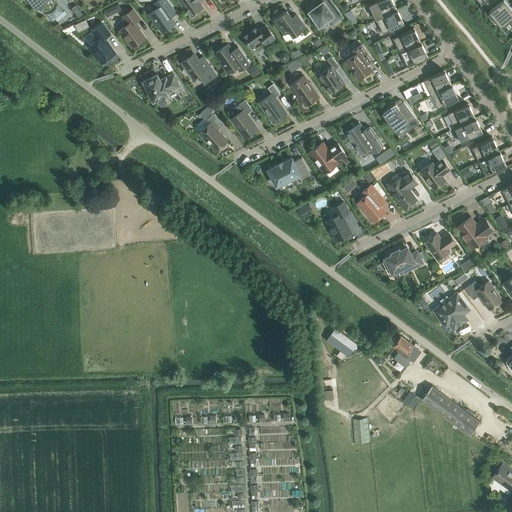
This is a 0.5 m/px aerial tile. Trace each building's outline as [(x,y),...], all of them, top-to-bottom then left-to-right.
[(28,0),(35,8),(36,9),(39,7),(44,13),(45,13),(47,13),(49,13),(52,12),(55,9),(56,7),(57,5),(57,3),(58,2),(56,0),(28,0)] [(175,23),(171,16),(176,12),(167,0),(158,0),(154,3),(157,8),(149,14),(162,32),(175,23)] [(179,0),(191,16),(203,7),(198,1),(199,0),(200,0),(201,1),(201,0),(179,0)] [(315,0),(314,1),(314,2),(317,6),(309,12),(314,17),(312,18),(313,21),(315,24),(317,25),(318,24),(320,26),(327,20),(331,25),(342,17),(330,0),(315,0)] [(379,0),(369,5),(376,20),(397,9),(392,0),(379,0)] [(501,0),(489,11),(500,25),(501,26),(511,17),(511,9),(504,0),(501,0)] [(76,5),(71,8),(79,17),(83,14),(76,5)] [(109,8),(104,11),(107,17),(112,14),(109,8)] [(127,25),(120,30),(132,47),(136,45),(138,45),(140,44),(142,43),(141,41),(145,38),(134,23),(140,19),(133,9),(123,16),(127,22),(127,25)] [(397,9),(376,20),(383,34),(404,24),(397,9)] [(287,11),(274,20),(284,35),(289,31),(293,37),(306,28),(298,17),(296,14),(291,17),(287,11)] [(59,23),(54,27),(58,31),(62,28),(59,23)] [(94,42),(89,45),(94,52),(93,54),(96,58),(98,58),(102,63),(106,60),(107,60),(110,60),(111,58),(111,56),(115,53),(104,38),(110,34),(103,24),(92,31),(97,37),(93,40),(94,42)] [(257,26),(242,36),(250,48),(262,39),(266,45),(275,39),(266,26),(260,30),(257,26)] [(393,39),(400,53),(421,43),(414,28),(393,39)] [(421,43),(400,53),(407,67),(428,57),(421,43)] [(238,47),(233,51),(228,44),(215,54),(228,73),(236,67),(239,71),(250,64),(238,47)] [(327,44),(320,50),(324,55),(331,49),(327,44)] [(372,70),(367,63),(372,60),(361,44),(351,51),(354,55),(346,61),(359,79),(372,70)] [(279,53),(279,58),(281,61),(285,61),(289,59),(289,55),(287,51),(283,51),(279,53)] [(199,61),(198,60),(194,54),(182,63),(185,68),(183,69),(183,71),(185,75),(188,75),(190,74),(193,79),(198,76),(199,77),(201,77),(204,75),(209,82),(218,76),(205,58),(201,61),(199,61)] [(331,66),(318,75),(331,93),(344,83),(338,75),(338,74),(335,71),(335,70),(334,69),(339,66),(331,56),(327,60),(331,66)] [(387,60),(382,62),(386,69),(391,67),(387,60)] [(298,64),(293,67),(297,74),(302,70),(298,64)] [(254,65),(249,69),(254,77),(260,73),(254,65)] [(444,70),(423,81),(430,95),(451,85),(444,70)] [(157,74),(143,81),(147,88),(145,89),(148,95),(150,94),(153,101),(157,99),(160,106),(162,106),(166,104),(167,102),(164,96),(167,94),(167,93),(172,91),(172,90),(180,86),(174,74),(166,78),(165,77),(160,80),(157,74)] [(304,75),(291,85),(306,106),(319,97),(304,75)] [(272,94),(259,103),(273,123),(287,113),(275,98),(280,94),(273,84),(268,88),(272,94)] [(451,85),(430,95),(438,109),(458,99),(451,85)] [(412,96),(408,98),(410,104),(417,101),(414,95),(412,96)] [(244,110),(231,119),(244,138),(258,129),(247,114),(252,110),(245,100),(239,104),(244,110)] [(392,107),(383,113),(395,130),(399,135),(410,126),(408,124),(416,118),(404,102),(398,106),(396,103),(391,106),(391,107),(392,106),(392,107)] [(210,104),(205,108),(210,113),(214,108),(210,104)] [(447,114),(455,128),(475,118),(468,104),(447,114)] [(210,123),(199,133),(216,151),(228,141),(217,129),(223,124),(214,114),(207,120),(210,123)] [(475,118),(455,128),(462,143),(483,132),(475,118)] [(370,127),(364,131),(360,124),(346,133),(360,153),(369,148),(373,154),(383,146),(370,127)] [(471,147),(479,162),(499,151),(492,137),(471,147)] [(434,138),(428,143),(432,148),(438,144),(434,138)] [(349,139),(345,143),(348,148),(353,145),(349,139)] [(322,143),(309,152),(314,159),(313,160),(318,167),(319,166),(324,173),(337,164),(335,161),(345,154),(337,143),(331,148),(331,149),(328,151),(322,143)] [(450,144),(444,147),(447,153),(453,150),(450,144)] [(390,146),(385,150),(390,157),(395,153),(390,146)] [(499,151),(479,162),(486,176),(507,166),(499,151)] [(349,155),(344,158),(348,164),(353,160),(349,155)] [(402,155),(396,158),(399,165),(405,162),(402,155)] [(277,164),(277,165),(268,170),(276,186),(285,182),(286,183),(289,184),(291,183),(292,181),(291,178),(299,175),(301,178),(310,174),(302,158),(294,162),(292,158),(283,163),(282,161),(277,164)] [(446,181),(442,176),(450,170),(443,159),(435,165),(433,162),(420,171),(433,189),(446,181)] [(467,167),(461,170),(465,178),(471,175),(467,167)] [(369,172),(364,176),(368,182),(373,178),(369,172)] [(413,199),(415,198),(408,189),(417,182),(410,172),(401,178),(400,178),(388,187),(403,206),(404,205),(407,206),(413,202),(413,199)] [(377,182),(373,186),(382,196),(386,193),(377,182)] [(386,211),(380,205),(386,200),(382,196),(373,186),(372,184),(362,193),(365,196),(357,203),(374,222),(386,211)] [(511,184),(502,190),(509,204),(511,202),(511,184)] [(334,217),(327,221),(330,227),(328,229),(331,233),(333,234),(336,240),(351,233),(343,216),(349,213),(343,202),(332,207),(335,214),(334,217)] [(491,202),(486,205),(490,212),(495,209),(491,202)] [(484,218),(476,224),(471,217),(456,227),(471,248),(486,238),(485,237),(493,231),(484,218)] [(505,219),(499,224),(502,229),(508,224),(505,219)] [(449,233),(441,239),(437,234),(425,242),(429,248),(428,250),(429,252),(431,254),(433,254),(437,260),(450,251),(448,249),(456,243),(449,233)] [(505,240),(501,244),(504,248),(509,245),(505,240)] [(392,273),(399,269),(401,273),(422,263),(417,252),(411,255),(407,248),(400,251),(399,250),(392,253),(393,255),(385,259),(386,260),(383,261),(389,273),(392,272),(392,273)] [(470,258),(465,261),(469,266),(474,263),(470,258)] [(475,281),(471,284),(465,288),(473,300),(479,296),(489,310),(503,300),(489,281),(480,287),(475,281)] [(435,311),(435,313),(438,317),(439,317),(446,326),(450,323),(454,328),(466,319),(462,313),(462,311),(467,308),(457,294),(442,305),(440,305),(435,308),(435,310),(435,311)] [(336,328),(327,340),(348,355),(357,344),(336,328)] [(393,346),(399,351),(394,358),(405,367),(410,359),(411,359),(418,349),(414,346),(414,345),(401,335),(393,346)] [(401,386),(397,392),(401,395),(405,389),(401,386)] [(470,435),(480,422),(432,386),(422,399),(470,435)] [(332,389),(321,391),(322,400),(333,398),(332,389)] [(409,391),(403,400),(413,407),(419,398),(409,391)] [(367,418),(352,419),(354,443),(369,442),(367,418)] [(511,470),(502,464),(492,477),(511,491),(511,490),(511,470)]
